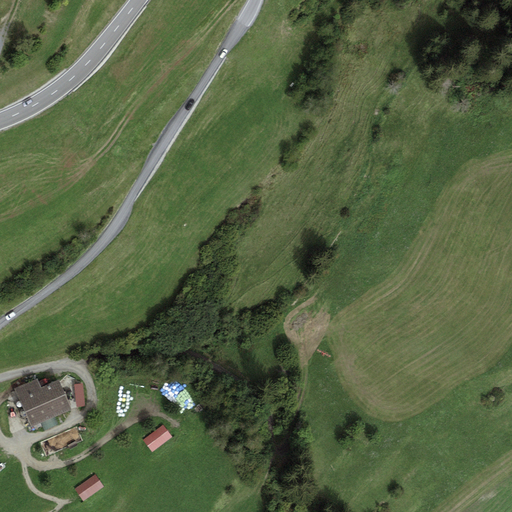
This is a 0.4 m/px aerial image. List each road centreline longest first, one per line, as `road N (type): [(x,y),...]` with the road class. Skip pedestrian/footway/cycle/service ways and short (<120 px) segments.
road 1 (unclassified): [(252,0),(112,228),(63,277),(0,322)]
road 2 (track): [(0,377),(65,366),(81,374),(90,397),(79,419),(18,443),(0,437)]
road 3 (secondary): [(138,0),(72,77),(0,121)]
